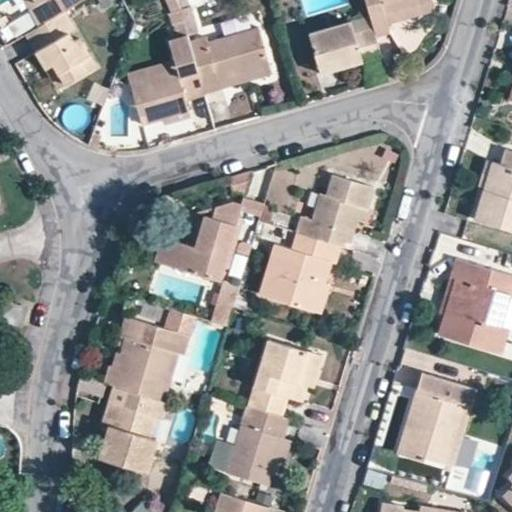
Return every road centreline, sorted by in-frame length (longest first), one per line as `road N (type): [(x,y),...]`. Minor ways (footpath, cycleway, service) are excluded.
road 1 (residential): [(450,81),(326,511)]
road 2 (residential): [(450,81),(152,164),(101,197)]
road 3 (residential): [(91,222),(44,403)]
road 4 (residential): [(101,197),(46,146),(0,75)]
